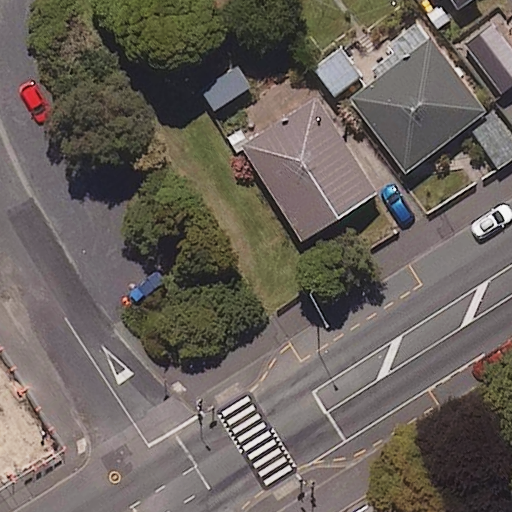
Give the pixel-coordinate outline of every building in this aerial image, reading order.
[(433,0),(438,6),(431,11),(441,24),(448,18),(471,0),(433,0)] [(424,19),(390,44),(395,51),(372,68),(379,78),(352,97),(407,171),(490,111),(424,19)] [(511,85),(511,46),(495,21),(464,42),(499,94),(511,85)] [(364,75),(342,48),(316,69),(338,96),(364,75)] [(256,84),(242,63),(208,87),(222,108),(256,84)] [(387,187),(324,92),(252,139),(244,127),(231,135),(238,147),(247,141),(310,237),(387,187)] [(511,158),(511,133),(499,116),(475,134),(501,167),(511,158)] [(0,487),(63,448),(1,349),(0,349),(0,487)]
